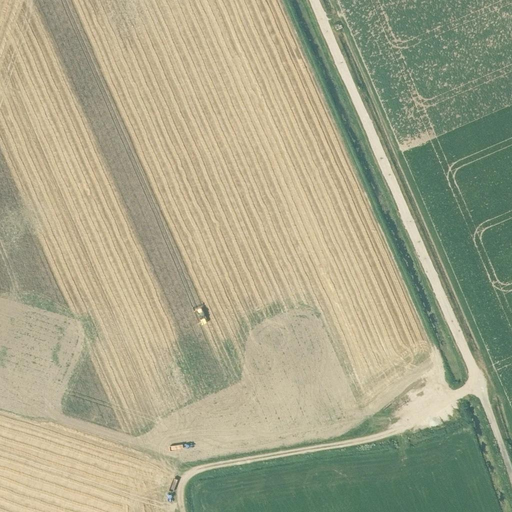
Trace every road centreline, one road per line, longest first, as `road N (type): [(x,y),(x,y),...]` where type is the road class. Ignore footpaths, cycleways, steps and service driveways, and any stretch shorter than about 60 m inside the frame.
road 1 (track): [(511,478),(313,0)]
road 2 (track): [(181,511),(178,492),(188,471),(372,438),(478,384)]
